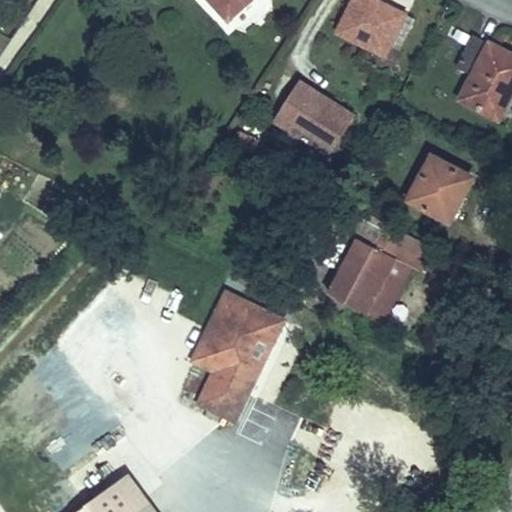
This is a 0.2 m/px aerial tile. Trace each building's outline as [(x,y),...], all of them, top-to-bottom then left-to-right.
[(381,0),(351,0),(333,34),(385,61),(409,14),(381,0)] [(511,71),(511,59),(462,34),(448,63),(467,73),(455,96),(490,114),(511,71)] [(299,80),(275,122),(333,155),(357,114),(299,80)] [(430,152),(409,196),(448,216),(459,191),(453,189),(464,168),(430,152)] [(397,226),(372,213),(358,240),(384,252),(397,226)] [(408,265),(422,271),(435,246),(397,226),(384,252),(358,240),(339,230),(324,259),(335,265),(321,292),(380,322),(408,265)] [(224,408),(274,310),(221,283),(185,355),(205,365),(191,392),(224,408)] [(145,511),(118,474),(66,511),(145,511)]
